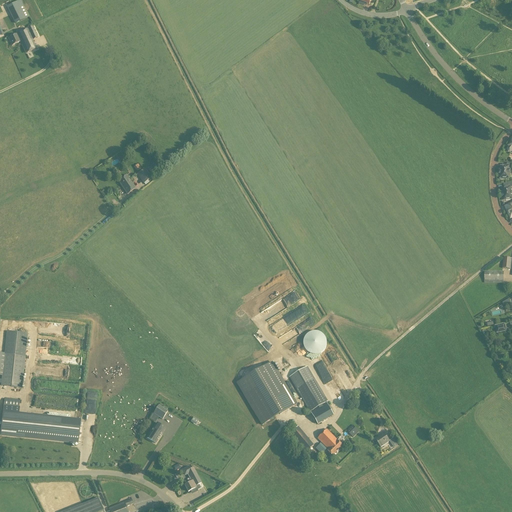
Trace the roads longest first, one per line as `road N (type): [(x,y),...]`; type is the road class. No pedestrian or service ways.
road 1 (unclassified): [(180,511),(126,475),(0,474)]
road 2 (tertiary): [(511,122),(450,73),(406,8)]
